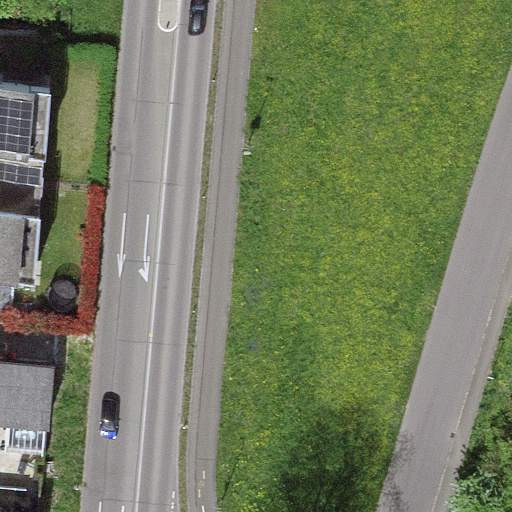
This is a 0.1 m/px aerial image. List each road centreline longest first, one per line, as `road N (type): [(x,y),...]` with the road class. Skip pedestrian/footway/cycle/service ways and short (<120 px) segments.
road 1 (primary): [(186,0),(137,511)]
road 2 (residential): [(411,511),(511,180)]
